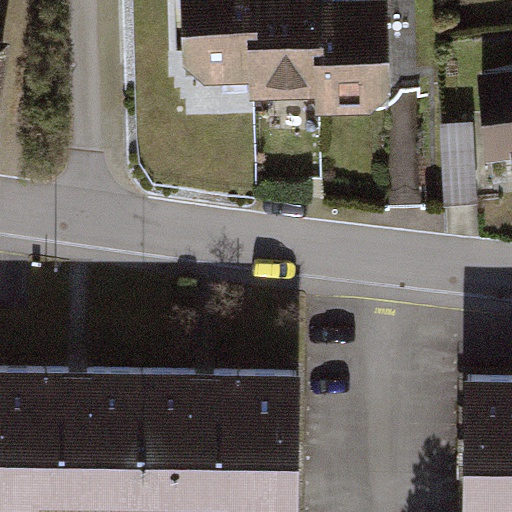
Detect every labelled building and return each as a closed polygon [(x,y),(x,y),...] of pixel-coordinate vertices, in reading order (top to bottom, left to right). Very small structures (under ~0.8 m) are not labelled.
[(249,70),(248,0),(189,0),(189,70),(249,70)] [(319,83),(319,1),(318,0),(248,0),(249,70),(249,83),(319,83)] [(319,1),(319,83),(319,104),(387,104),(387,78),(416,78),(416,0),(319,1)] [(511,66),(481,69),(486,144),(511,141),(511,66)] [(325,493),(324,346),(147,347),(148,494),(325,493)] [(0,495),(148,494),(147,347),(0,347),(0,495)] [(511,510),(511,351),(462,351),(461,510),(511,510)]
